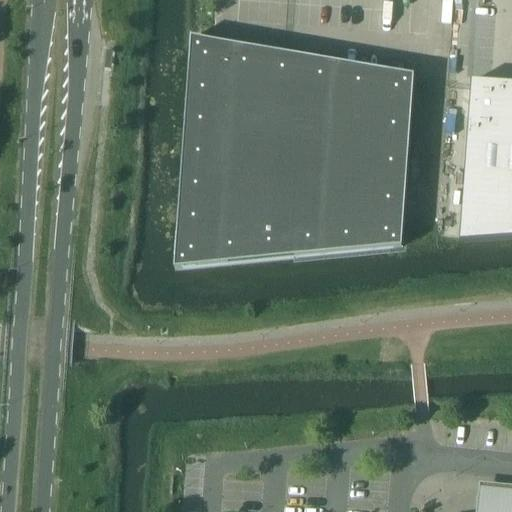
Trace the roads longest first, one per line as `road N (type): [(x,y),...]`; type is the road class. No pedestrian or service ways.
road 1 (secondary): [(41,511),(78,0)]
road 2 (secondary): [(42,0),(5,511)]
